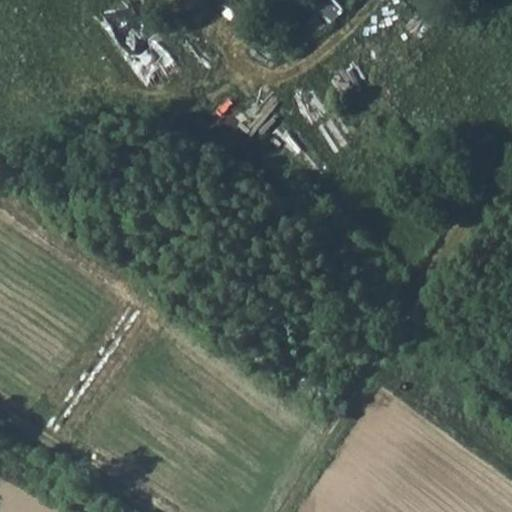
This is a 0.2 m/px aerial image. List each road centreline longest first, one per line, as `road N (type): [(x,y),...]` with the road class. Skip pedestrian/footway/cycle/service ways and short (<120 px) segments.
road 1 (track): [(284,511),(511,178)]
road 2 (track): [(152,511),(0,406)]
